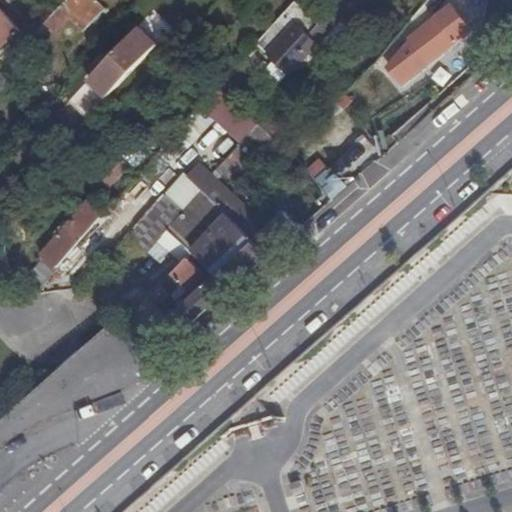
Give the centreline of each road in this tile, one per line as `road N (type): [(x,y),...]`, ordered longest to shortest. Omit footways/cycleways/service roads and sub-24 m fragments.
road 1 (primary): [(194,384),(511,105)]
road 2 (residential): [(194,384),(99,414),(0,461)]
road 3 (primary): [(50,511),(194,384)]
